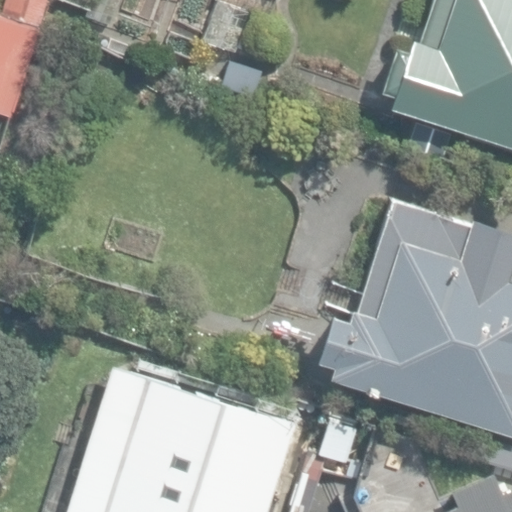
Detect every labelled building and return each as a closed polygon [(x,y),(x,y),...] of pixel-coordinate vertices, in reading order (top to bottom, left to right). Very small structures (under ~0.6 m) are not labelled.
[(0,0),(0,4),(41,19),(47,0),(0,0)] [(215,0),(202,36),(235,49),(250,10),(225,0),(215,0)] [(387,101),(511,141),(511,0),(428,0),(417,36),(409,34),(406,46),(391,41),(377,85),(391,89),(387,101)] [(0,109),(11,113),(39,25),(0,12),(0,109)] [(298,199),(321,207),(334,166),(310,159),(298,199)] [(328,358),(324,371),(511,436),(511,242),(510,242),(507,251),(380,207),(343,314),(323,307),(308,351),(328,358)] [(269,511),(281,474),(301,480),(317,429),(296,423),(299,413),(149,367),(146,376),(130,371),(118,410),(105,406),(93,447),(87,445),(66,511),(269,511)] [(328,464),(342,469),(346,458),(348,458),(358,427),(331,418),(321,450),(331,453),(328,464)] [(511,511),(511,510),(507,511),(499,511),(490,489),(470,497),(459,470),(426,484),(438,511),(436,511),(511,511)]
